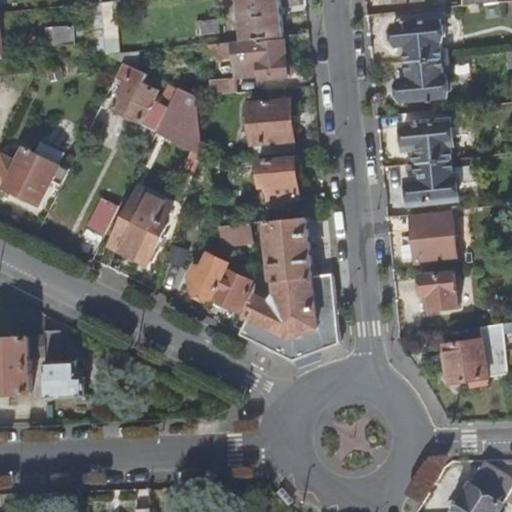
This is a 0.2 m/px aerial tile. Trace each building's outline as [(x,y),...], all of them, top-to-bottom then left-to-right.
[(239,0),(242,40),(284,37),(282,0),(239,0)] [(117,21),(115,1),(100,3),(104,53),(116,52),(113,21),(117,21)] [(405,60),(441,56),(440,41),(442,41),(440,18),(393,23),(395,45),(404,44),(405,60)] [(73,24),(54,25),(56,45),(75,44),(73,24)] [(288,74),(286,43),(259,45),(258,39),(213,43),(214,56),(237,54),(240,54),(249,62),(260,61),(262,76),(288,74)] [(238,78),(262,76),(260,61),(249,62),(240,54),(237,54),(238,78)] [(441,69),(441,56),(405,60),(406,75),(397,77),(399,101),(447,95),(445,69),(441,69)] [(113,107),(157,129),(167,109),(152,101),(157,90),(144,84),(149,74),(124,63),(116,78),(124,83),(113,107)] [(214,80),(215,95),(240,93),(238,78),(214,80)] [(163,94),(172,99),(178,88),(169,83),(163,94)] [(157,129),(201,151),(195,96),(178,88),(172,99),(167,109),(157,129)] [(511,92),(491,94),(491,102),(511,100),(511,92)] [(255,156),(297,153),(293,101),(251,103),(255,156)] [(415,159),(450,156),(448,138),(451,138),(449,116),(402,120),(404,144),(414,143),(415,159)] [(53,183),(61,187),(71,168),(65,165),(63,168),(23,148),(17,159),(1,151),(0,154),(0,191),(3,193),(6,188),(41,205),(53,183)] [(451,170),(450,156),(415,159),(416,174),(408,175),(410,198),(455,194),(454,170),(451,170)] [(297,159),(258,162),(259,186),(269,185),(270,201),(299,199),(297,159)] [(170,205),(138,189),(110,245),(145,262),(165,223),(162,222),(170,205)] [(86,229),(104,237),(119,206),(101,198),(86,229)] [(450,212),(412,216),(416,260),(454,256),(450,212)] [(313,278),(308,217),(268,220),(274,281),(276,281),(313,278)] [(235,233),(235,241),(254,240),(253,221),(224,223),(224,233),(235,233)] [(218,251),(216,224),(208,225),(210,249),(218,251)] [(225,242),(235,241),(235,233),(224,233),(225,242)] [(211,298),(240,313),(253,286),(255,277),(247,273),(243,279),(224,269),(227,263),(208,253),(202,264),(191,268),(188,272),(188,278),(192,281),(189,287),(196,291),(196,295),(199,298),(201,297),(207,301),(211,298)] [(452,268),(421,272),(424,293),(431,292),(433,307),(458,304),(452,268)] [(333,276),(313,278),(276,281),(278,297),(271,304),(265,302),(268,294),(260,290),(239,335),(291,361),(340,347),(333,276)] [(59,330),(45,331),(46,336),(46,356),(49,398),(86,397),(85,378),(78,378),(77,361),(61,361),(59,330)] [(479,335),(443,340),(448,379),(485,374),(479,335)] [(31,356),(46,356),(46,336),(0,337),(0,392),(33,391),(31,356)] [(511,479),(486,462),(452,511),(496,511),(511,488),(511,479)]
